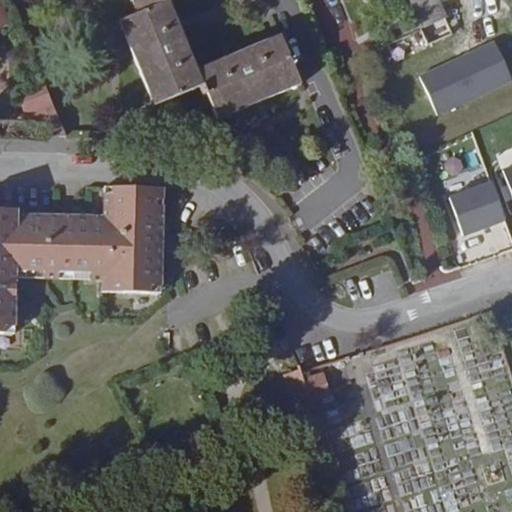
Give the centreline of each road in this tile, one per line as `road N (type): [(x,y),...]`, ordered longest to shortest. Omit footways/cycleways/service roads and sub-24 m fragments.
road 1 (residential): [(511,272),(351,325),(306,298),(258,214),(218,179),(185,169),(0,165)]
road 2 (residential): [(267,0),(352,172),(314,207)]
